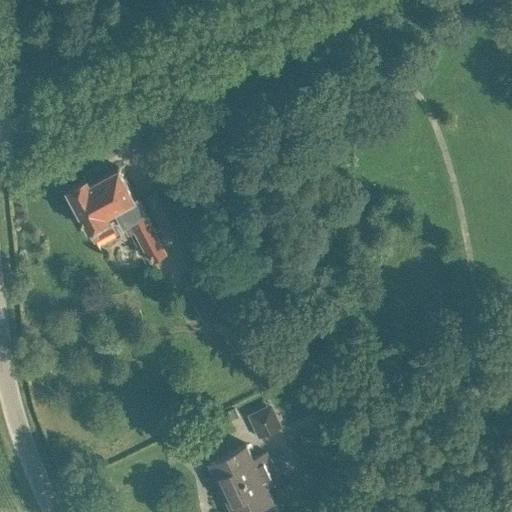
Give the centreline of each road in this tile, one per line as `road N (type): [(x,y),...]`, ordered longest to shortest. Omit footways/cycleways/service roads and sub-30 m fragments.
road 1 (unclassified): [(0,137),(234,18)]
road 2 (unclassified): [(55,511),(17,428),(0,321)]
